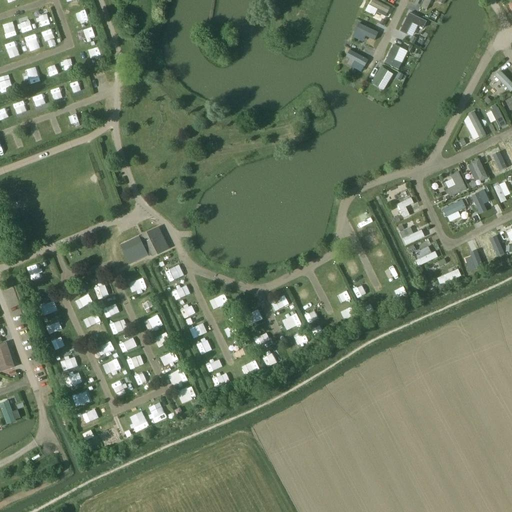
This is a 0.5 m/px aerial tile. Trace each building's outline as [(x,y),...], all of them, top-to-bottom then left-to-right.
[(387,22),(392,6),(374,0),(370,0),(366,14),(387,22)] [(428,11),(433,0),(415,0),(413,4),(428,11)] [(420,25),(426,27),(429,21),(408,11),(399,30),(414,37),(420,25)] [(42,24),(50,23),(49,15),(40,16),(42,24)] [(363,24),(356,39),(374,48),(382,34),(363,24)] [(392,43),(383,61),(401,70),(410,51),(392,43)] [(86,47),(80,55),(88,62),(94,54),(86,47)] [(366,70),(372,59),(355,49),(349,60),(366,70)] [(47,68),(49,77),(57,74),(55,66),(47,68)] [(382,67),(375,85),(388,90),(395,72),(382,67)] [(511,79),(502,70),(496,76),(511,90),(511,79)] [(32,83),(41,81),(38,74),(30,76),(32,83)] [(11,91),(22,87),(18,79),(7,83),(11,91)] [(82,83),(73,85),(75,93),(84,91),(82,83)] [(58,99),(67,97),(65,85),(55,87),(58,99)] [(2,112),(0,112),(0,121),(16,115),(12,104),(1,109),(2,112)] [(499,106),(487,112),(495,130),(508,124),(499,106)] [(474,142),(488,135),(477,112),(463,118),(474,142)] [(501,173),(508,170),(500,149),(492,153),(501,173)] [(469,164),(477,182),(489,177),(481,159),(469,164)] [(451,197),(469,189),(460,171),(452,175),(457,185),(448,190),(451,197)] [(500,203),(507,201),(506,196),(510,195),(507,182),(495,186),(500,203)] [(477,192),(470,196),(479,212),(492,205),(486,193),(479,196),(477,192)] [(402,219),(411,216),(408,207),(416,204),(413,197),(396,204),(402,219)] [(460,212),(468,208),(464,199),(444,208),(451,223),(462,217),(460,212)] [(361,219),(369,214),(364,206),(356,211),(361,219)] [(363,234),(368,242),(380,236),(375,227),(363,234)] [(400,232),(407,246),(427,237),(423,230),(414,234),(411,227),(400,232)] [(169,250),(159,228),(142,236),(152,258),(169,250)] [(495,258),(505,254),(499,234),(488,238),(495,258)] [(418,244),(426,263),(437,258),(429,239),(418,244)] [(467,272),(484,266),(477,246),(468,249),(471,257),(463,260),(467,272)] [(159,264),(163,276),(180,270),(175,258),(159,264)] [(28,268),(32,283),(42,280),(37,265),(28,268)] [(330,278),(338,274),(334,265),(326,269),(330,278)] [(36,290),(43,287),(41,281),(34,284),(36,290)] [(114,293),(110,283),(105,286),(104,283),(93,287),(98,300),(114,293)] [(300,299),(311,295),(307,285),(296,290),(300,299)] [(186,286),(171,291),(174,300),(189,295),(186,286)] [(224,293),(209,300),(215,312),(229,305),(224,293)] [(152,296),(138,302),(142,311),(156,304),(152,296)] [(280,312),(292,306),(286,296),(275,301),(280,312)] [(197,301),(180,307),(183,318),(200,313),(197,301)] [(58,313),(53,302),(44,306),(49,317),(58,313)] [(103,310),(107,319),(120,312),(116,304),(103,310)] [(296,311),(281,318),(286,329),(301,321),(296,311)] [(203,319),(188,323),(190,333),(205,329),(203,319)] [(227,326),(231,335),(242,331),(238,321),(227,326)] [(50,334),(63,330),(60,322),(47,326),(50,334)] [(254,339),(258,348),(274,341),(271,332),(254,339)] [(158,341),(162,349),(171,344),(167,336),(158,341)] [(120,343),(124,353),(139,347),(135,337),(120,343)] [(303,338),(294,342),(297,350),(307,345),(303,338)] [(55,351),(72,349),(71,339),(54,341),(55,351)] [(0,344),(0,362),(3,373),(17,369),(10,342),(0,344)] [(238,353),(249,350),(246,342),(236,346),(238,353)] [(175,351),(165,355),(168,362),(178,358),(175,351)] [(262,358),(266,368),(283,362),(279,352),(262,358)] [(76,357),(67,359),(60,361),(63,371),(79,367),(76,357)] [(204,362),(210,373),(221,368),(215,357),(204,362)] [(247,381),(259,376),(254,364),(242,369),(247,381)] [(171,374),(177,385),(189,379),(184,368),(171,374)] [(64,377),(69,386),(82,380),(78,371),(64,377)] [(230,372),(218,378),(224,393),(237,387),(230,372)] [(130,378),(113,384),(117,394),(133,388),(130,378)] [(192,385),(176,392),(182,404),(198,397),(192,385)] [(85,390),(71,396),(75,406),(89,400),(85,390)] [(2,404),(9,425),(18,422),(11,400),(2,404)] [(164,408),(153,413),(158,423),(169,418),(164,408)] [(97,411),(79,416),(82,427),(99,423),(97,411)] [(146,416),(132,421),(136,432),(150,427),(146,416)] [(100,434),(106,448),(121,442),(116,428),(100,434)] [(83,434),(86,441),(95,437),(92,430),(83,434)]
